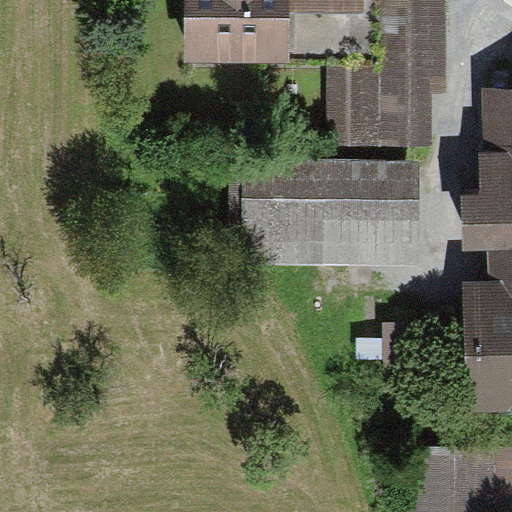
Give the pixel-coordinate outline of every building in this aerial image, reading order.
[(186,0),(187,45),(289,45),(289,0),(186,0)] [(447,82),(447,0),(289,0),(289,45),(288,57),(328,57),(327,132),(431,133),(432,82),(447,82)] [(467,396),(511,394),(511,74),(484,76),(486,135),(481,136),(482,170),(463,171),(464,225),(490,224),(491,266),(463,267),(467,396)] [(421,146),(242,149),(244,250),(422,248),(421,146)] [(430,383),(430,314),(384,314),(384,383),(430,383)] [(496,511),(497,439),(408,438),(407,511),(496,511)] [(511,511),(511,438),(497,439),(496,511),(511,511)]
